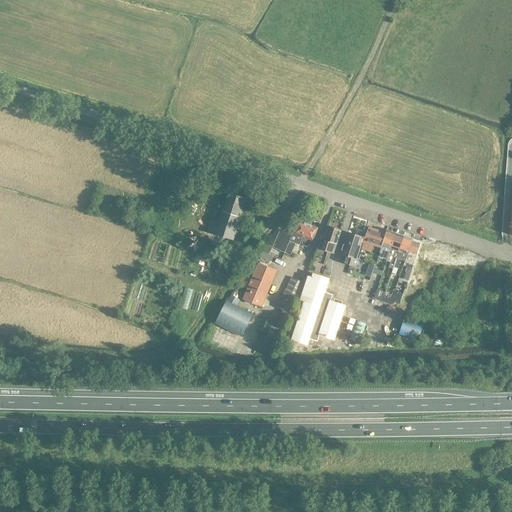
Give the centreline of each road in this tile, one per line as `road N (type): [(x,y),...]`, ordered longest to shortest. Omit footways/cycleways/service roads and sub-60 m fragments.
road 1 (unclassified): [(511,254),(0,83)]
road 2 (trunk): [(511,403),(0,401)]
road 3 (trunk): [(0,426),(511,427)]
